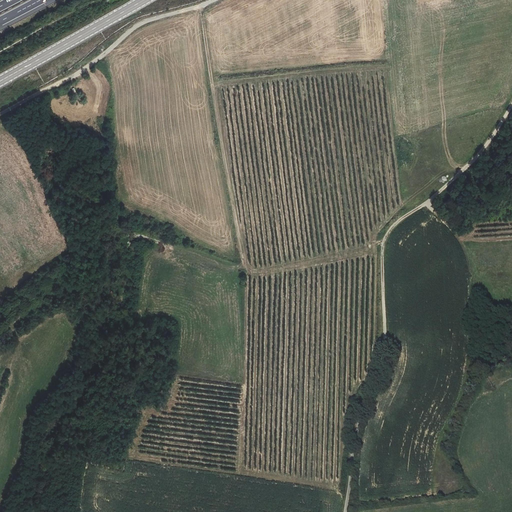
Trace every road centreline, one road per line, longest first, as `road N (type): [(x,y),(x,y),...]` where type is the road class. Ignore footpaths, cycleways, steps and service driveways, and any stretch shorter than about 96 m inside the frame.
road 1 (track): [(201,5),(246,267),(241,465),(347,493)]
road 2 (track): [(346,511),(358,423),(385,342),(383,241),(427,201)]
road 3 (track): [(212,0),(137,25),(75,75),(0,115)]
road 4 (track): [(383,241),(272,269),(174,247)]
road 5 (tertiary): [(0,80),(144,0)]
road 6 (track): [(427,201),(481,152),(511,106)]
